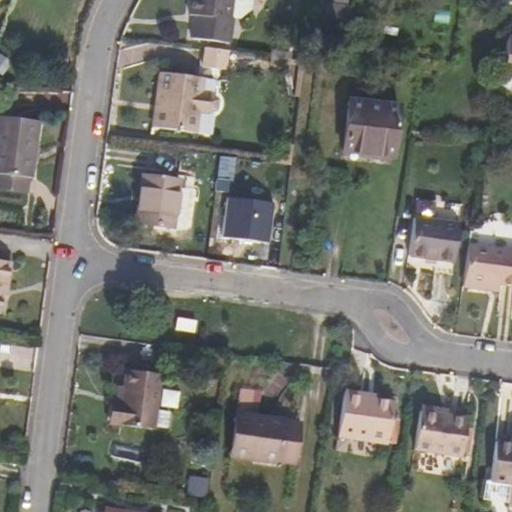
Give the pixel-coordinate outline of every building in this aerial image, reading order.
[(190,0),(188,14),(194,15),(190,38),(230,43),(233,21),(231,21),(231,18),(233,0),(190,0)] [(233,0),(231,18),(238,19),(250,9),(251,0),(233,0)] [(503,74),(511,75),(511,37),(508,37),(503,74)] [(158,73),(151,127),(195,133),(198,113),(206,114),(216,110),(218,98),(210,91),(201,90),(203,80),(158,73)] [(349,99),(343,151),(393,157),(400,106),(349,99)] [(0,173),(30,178),(32,178),(40,122),(0,115),(0,173)] [(288,186),(282,168),(265,174),(271,192),(288,186)] [(0,188),(28,192),(30,178),(0,173),(0,188)] [(142,197),(138,223),(174,228),(181,180),(140,174),(137,196),(142,197)] [(132,222),(138,223),(142,197),(137,196),(132,222)] [(413,218),(408,256),(452,262),(458,224),(413,218)] [(486,283),(499,284),(511,285),(511,250),(468,244),(462,287),(485,290),(486,283)] [(3,286),(8,286),(11,262),(0,260),(0,305),(2,295),(3,286)] [(498,292),(499,284),(486,283),(485,290),(498,292)] [(216,326),(215,335),(226,336),(227,327),(216,326)] [(120,408),(114,407),(111,423),(154,429),(162,375),(125,370),(123,387),(120,408)] [(117,386),(114,407),(120,408),(123,387),(117,386)] [(231,455),(280,462),(285,419),(260,416),(264,392),(240,389),(231,455)] [(363,401),(363,393),(345,390),(338,437),(386,445),(392,406),(373,402),(363,401)] [(375,395),(363,393),(363,401),(373,402),(375,395)] [(421,405),(420,413),(446,417),(447,409),(421,405)] [(446,417),(420,413),(415,450),(461,457),(462,453),(466,430),(468,421),(446,417)] [(301,421),(285,419),(280,462),(296,464),(301,421)] [(474,432),(466,430),(462,453),(469,454),(474,432)] [(511,441),(496,439),(491,482),(510,484),(506,509),(511,509),(511,441)]
